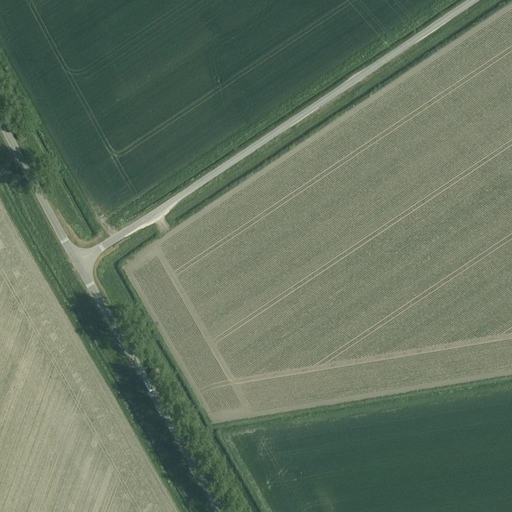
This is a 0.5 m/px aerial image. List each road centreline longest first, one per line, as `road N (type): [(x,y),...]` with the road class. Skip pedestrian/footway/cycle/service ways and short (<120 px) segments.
road 1 (unclassified): [(78,265),(473,0)]
road 2 (unclassified): [(219,511),(78,265)]
road 3 (unclassified): [(78,265),(0,120)]
